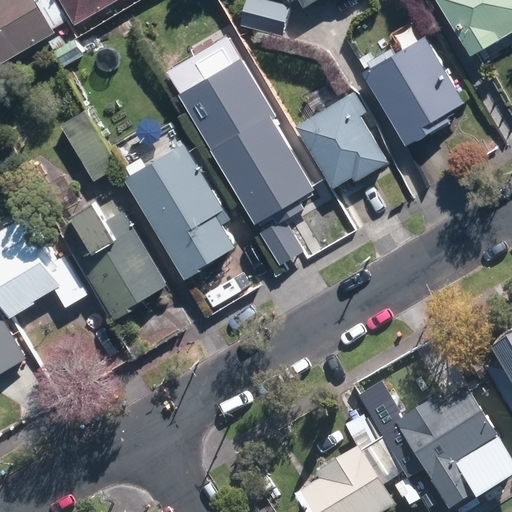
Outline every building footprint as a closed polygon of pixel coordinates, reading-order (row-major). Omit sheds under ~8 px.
[(0,0),(0,59),(45,34),(26,0),(0,0)] [(46,0),(58,22),(100,0),(46,0)] [(334,0),(276,0),(288,23),(334,0)] [(511,23),(511,0),(424,0),(456,55),(511,23)] [(460,105),(415,29),(352,65),(397,142),(460,105)] [(381,161),(338,87),(282,120),(326,194),(381,161)] [(86,106),(58,122),(93,183),(121,167),(86,106)] [(307,195),(262,117),(202,152),(271,270),(294,256),(270,216),(307,195)] [(216,206),(176,139),(115,176),(176,277),(228,246),(207,211),(216,206)] [(159,282),(96,186),(41,221),(105,318),(159,282)] [(71,295),(29,223),(0,239),(0,309),(33,290),(45,310),(71,295)] [(511,331),(485,346),(511,397),(511,331)] [(453,383),(382,426),(434,511),(456,511),(472,503),(447,462),(486,438),(453,383)] [(377,511),(396,502),(359,433),(309,460),(316,473),(305,478),(323,511),(377,511)]
